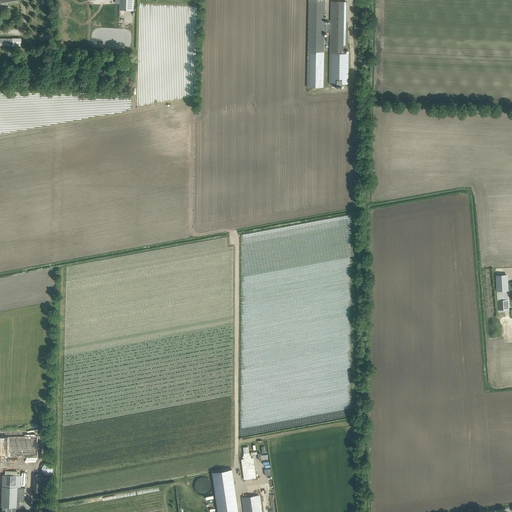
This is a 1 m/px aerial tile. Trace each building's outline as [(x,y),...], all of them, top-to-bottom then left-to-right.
[(133,10),(133,0),(119,0),(119,10),(133,10)] [(341,85),(341,84),(349,84),(349,53),(345,53),(346,2),(331,1),(330,23),(324,23),(324,0),(308,0),(307,87),(323,87),(324,33),(330,33),(329,84),(336,84),(336,85),(340,85),(341,85)] [(21,46),(21,39),(0,38),(0,45),(9,46),(9,56),(13,56),(13,46),(21,46)] [(507,289),(506,274),(496,275),(497,290),(507,289)] [(6,394),(6,399),(13,399),(13,397),(24,397),(24,386),(1,386),(1,394),(6,394)] [(243,459),(241,459),(244,479),(256,477),(253,457),(251,458),(251,455),(250,455),(249,452),(248,446),(243,447),(244,453),(243,453),(244,456),(243,456),(243,459)] [(52,468),(52,466),(52,465),(52,464),(51,462),(49,461),(48,461),(47,461),(45,461),(44,462),(43,463),(42,464),(42,465),(41,467),(42,468),(42,469),(43,470),(43,471),(44,471),(45,472),(47,472),(48,472),(50,471),(51,470),(52,468)] [(238,511),(232,469),(212,471),(217,511),(238,511)] [(24,501),(25,488),(21,487),(21,476),(16,475),(3,475),(2,506),(2,507),(2,511),(16,511),(16,507),(20,507),(20,501),(24,501)] [(47,496),(48,476),(34,476),(33,496),(47,496)] [(244,511),(261,511),(259,495),(242,497),(244,511)]
